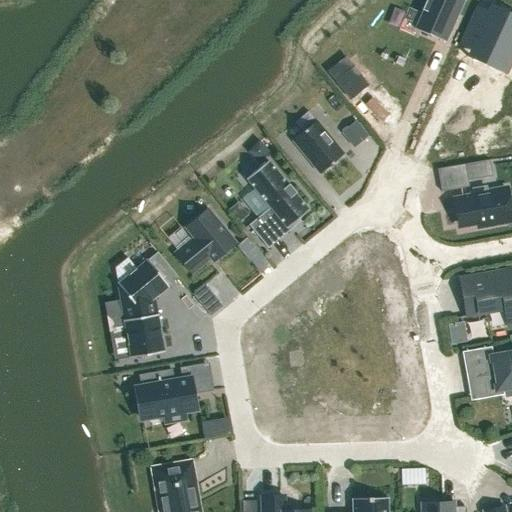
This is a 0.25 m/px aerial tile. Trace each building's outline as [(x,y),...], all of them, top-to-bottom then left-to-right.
[(427,0),(414,29),(445,43),(463,0),(427,0)] [(499,16),(487,11),(469,50),(481,55),(479,60),(505,72),(504,74),(507,75),(509,70),(508,69),(511,60),(511,16),(501,12),(499,16)] [(316,121),(292,140),(319,173),(343,154),(316,121)] [(356,123),(343,133),(353,146),(366,136),(356,123)] [(464,164),(437,169),(441,192),(468,187),(467,180),(492,176),(489,160),(464,164)] [(267,161),(246,179),(269,208),(248,225),(267,249),(290,230),(288,227),(308,210),(267,161)] [(472,196),(454,199),(458,225),(478,221),(479,227),(511,221),(506,188),(486,192),(486,193),(474,196),(473,194),(472,194),(472,196)] [(194,238),(175,253),(191,273),(210,258),(213,261),(234,243),(207,210),(190,225),(186,228),(193,236),(192,236),(194,238)] [(251,262),(260,253),(248,239),(238,247),(251,262)] [(147,260),(117,284),(130,358),(163,353),(154,298),(168,286),(177,278),(157,253),(147,261),(147,260)] [(474,286),(462,288),(466,316),(504,309),(508,328),(511,326),(511,279),(509,270),(477,276),(477,277),(472,277),(474,286)] [(204,284),(192,295),(210,316),(222,306),(204,284)] [(488,375),(471,378),(474,398),(500,393),(499,387),(502,387),(502,386),(511,384),(511,355),(509,356),(509,352),(492,355),(493,361),(486,362),(488,375)] [(141,387),(135,388),(140,419),(163,415),(165,423),(185,419),(183,411),(196,409),(190,379),(173,382),(171,370),(139,376),(141,387)] [(226,420),(202,424),(204,438),(229,433),(226,420)] [(199,511),(190,462),(152,469),(159,511),(199,511)] [(282,496),(262,497),(262,511),(307,511),(308,511),(283,511),(282,496)] [(352,511),(387,511),(387,498),(352,499),(352,511)] [(241,501),(241,511),(256,511),(256,501),(241,501)] [(453,511),(454,502),(421,503),(421,511),(453,511)]
